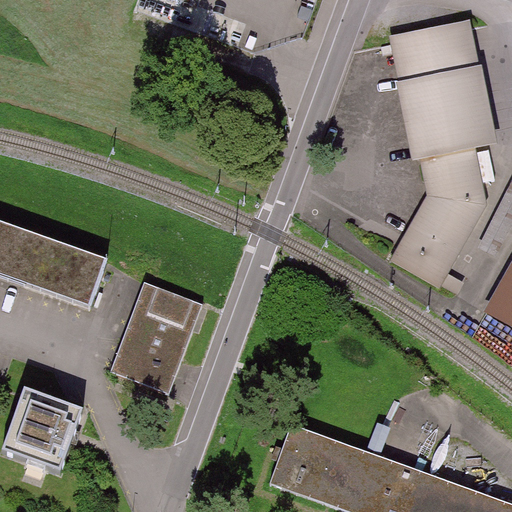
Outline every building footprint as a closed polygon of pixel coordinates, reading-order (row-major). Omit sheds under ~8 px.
[(437,285),(480,203),(469,147),(488,143),(485,130),(481,111),(477,91),(464,26),(391,40),(415,157),(420,156),(429,199),(394,261),(437,285)] [(511,229),(511,184),(479,251),(497,260),(511,229)] [(101,262),(0,229),(0,282),(84,313),(101,262)] [(511,269),(487,315),(511,328),(511,269)] [(198,306),(142,288),(113,375),(168,395),(198,306)] [(73,416),(16,395),(0,443),(0,454),(53,473),(73,416)] [(511,511),(289,433),(267,491),(325,511),(511,511)]
